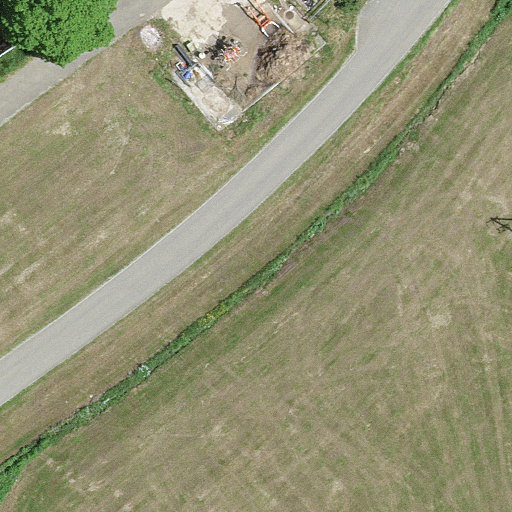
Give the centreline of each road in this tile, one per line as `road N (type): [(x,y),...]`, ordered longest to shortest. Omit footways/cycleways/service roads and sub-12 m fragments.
road 1 (unclassified): [(417,0),(299,142),(217,218),(105,313),(0,385)]
road 2 (track): [(163,0),(0,123)]
